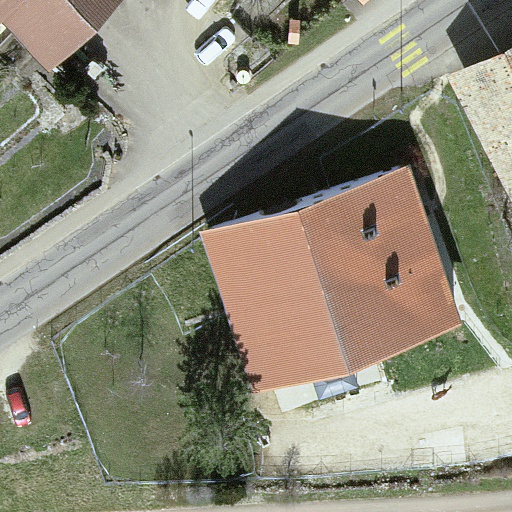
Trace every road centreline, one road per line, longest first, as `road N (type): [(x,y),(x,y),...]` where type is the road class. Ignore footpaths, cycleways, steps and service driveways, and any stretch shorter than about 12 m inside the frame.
road 1 (primary): [(468,0),(0,312)]
road 2 (unknown): [(41,286),(128,473)]
road 3 (track): [(183,0),(166,54),(166,86),(211,172)]
